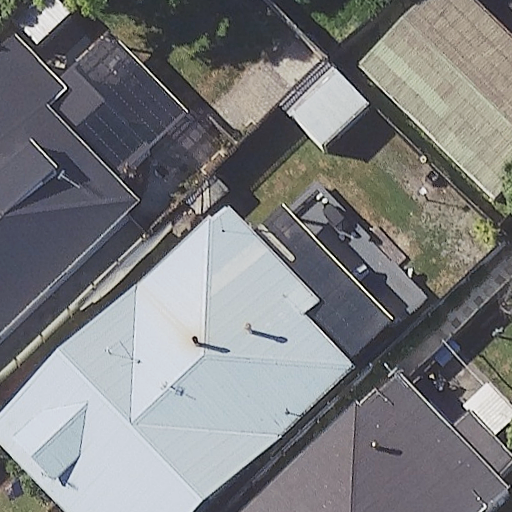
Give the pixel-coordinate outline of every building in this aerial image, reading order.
[(342,0),(268,0),(262,6),(322,69),(367,26),(342,0)] [(511,196),(511,54),(454,0),(438,0),(361,83),(497,212),(511,196)] [(157,163),(38,39),(0,75),(0,361),(140,228),(115,203),(157,163)] [(341,74),(291,130),(335,170),(385,114),(341,74)] [(232,511),(376,368),(232,224),(0,455),(0,457),(54,511),(232,511)] [(283,511),(484,511),(497,500),(402,400),(283,511)]
